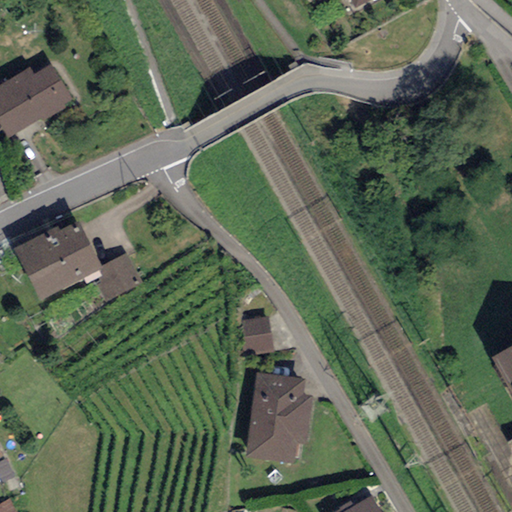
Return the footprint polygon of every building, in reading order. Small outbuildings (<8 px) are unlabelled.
[(349,0),(355,12),(378,0),(349,0)] [(0,93),(0,116),(11,135),(63,105),(46,76),(31,84),(27,77),(0,93)] [(13,251),(38,304),(95,276),(101,273),(99,269),(75,221),(13,251)] [(140,287),(127,260),(125,256),(99,269),(101,273),(95,276),(108,303),(140,287)] [(245,358),(269,355),(273,355),(269,319),(241,322),(245,358)] [(511,355),(492,366),(511,399),(511,355)] [(305,383),(255,377),(246,461),(296,466),(298,448),(306,449),(308,436),(312,400),(304,399),(305,383)] [(378,511),(371,499),(348,511),(378,511)] [(14,511),(9,500),(0,505),(0,511),(14,511)]
